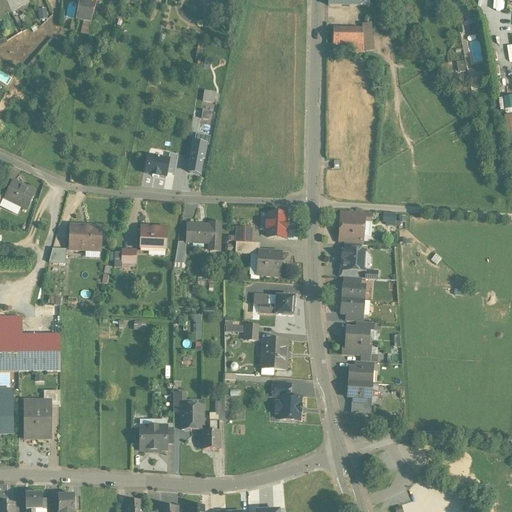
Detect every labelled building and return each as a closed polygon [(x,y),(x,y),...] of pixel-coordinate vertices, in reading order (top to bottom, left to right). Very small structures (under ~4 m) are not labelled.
[(23,0),(6,0),(11,8),(24,2),(23,0)] [(92,0),(79,0),(76,17),(84,19),(90,20),(91,20),(96,1),(92,0)] [(45,7),(37,8),(39,16),(47,15),(45,7)] [(53,11),(38,28),(46,34),(61,18),(53,11)] [(477,26),(465,29),(467,39),(480,36),(477,26)] [(25,44),(33,36),(25,28),(17,36),(25,44)] [(361,29),(333,29),(332,45),(353,45),(363,46),(361,29)] [(369,31),(363,32),(365,52),(371,51),(369,31)] [(501,113),(511,111),(511,96),(499,97),(501,113)] [(209,138),(195,135),(193,144),(206,146),(208,147),(209,138)] [(206,146),(193,144),(192,144),(186,174),(199,177),(202,161),(204,162),(206,146)] [(169,160),(167,174),(173,176),(177,156),(170,155),(169,160)] [(159,177),(166,178),(167,174),(169,160),(148,156),(144,174),(149,175),(149,176),(159,178),(159,177)] [(35,190),(14,179),(8,191),(4,198),(26,209),(35,190)] [(1,187),(0,188),(0,203),(2,199),(4,198),(8,191),(1,187)] [(364,214),(346,213),(345,221),(340,221),(338,244),(344,245),(360,246),(362,246),(364,214)] [(285,216),(269,215),(269,222),(266,222),(266,231),(268,232),(268,239),(284,240),(284,232),(286,232),(287,224),(285,224),(285,216)] [(399,222),(388,222),(388,231),(391,231),(391,233),(399,233),(399,222)] [(101,225),(70,224),(69,249),(100,250),(101,225)] [(220,224),(210,224),(210,227),(187,226),(187,243),(210,244),(210,252),(219,252),(220,224)] [(165,229),(141,228),(140,249),(164,250),(165,229)] [(252,231),(236,230),(235,244),(251,245),(252,231)] [(251,245),(235,244),(235,255),(255,256),(256,245),(251,245)] [(360,246),(344,245),(344,252),(359,253),(360,246)] [(185,246),(178,246),(175,263),(184,263),(185,246)] [(66,248),(52,248),(49,261),(65,262),(66,248)] [(135,250),(122,249),(122,263),(134,263),(135,250)] [(344,252),(343,252),(342,253),(340,255),(340,260),(342,262),(342,263),(343,263),(342,271),(342,272),(356,273),(365,273),(365,272),(366,253),(359,253),(344,252)] [(281,254),(259,253),(257,276),(279,278),(281,254)] [(356,273),(342,272),(342,271),(339,271),(339,278),(343,279),(355,279),(356,273)] [(378,273),(365,272),(365,273),(364,280),(377,281),(378,273)] [(355,279),(343,279),(343,286),(360,287),(361,280),(355,279)] [(343,286),(342,286),(341,300),(363,302),(364,288),(360,287),(343,286)] [(277,297),(254,296),(253,307),(260,308),(259,316),(275,316),(277,297)] [(293,298),(277,297),(275,316),(292,317),(293,307),(295,306),(295,301),(293,299),(293,298)] [(363,302),(341,300),(340,315),(346,316),(362,317),(363,302)] [(507,309),(484,308),(483,322),(506,324),(507,309)] [(362,317),(346,316),(346,323),(356,324),(362,324),(362,317)] [(19,317),(0,317),(0,335),(19,335),(19,317)] [(145,330),(145,322),(135,321),(134,329),(145,330)] [(362,324),(356,324),(355,331),(369,332),(368,332),(373,333),(374,325),(362,324)] [(259,328),(246,327),(245,342),(258,343),(259,328)] [(355,331),(347,330),(346,331),(344,333),(344,336),(346,338),(345,347),(370,349),(371,341),(368,338),(368,332),(369,332),(355,331)] [(22,335),(19,335),(19,372),(60,371),(60,334),(22,335)] [(0,372),(19,372),(19,335),(0,335),(0,372)] [(287,344),(263,342),(262,371),(285,372),(287,344)] [(345,347),(342,347),(342,356),(362,357),(370,358),(370,357),(370,349),(345,347)] [(362,363),(355,363),(354,369),(372,371),(373,364),(362,363)] [(354,369),(349,369),(348,383),(371,385),(372,371),(354,369)] [(371,385),(348,383),(347,397),(352,398),(370,399),(371,385)] [(279,399),(290,399),(291,385),(272,384),(271,398),(279,399)] [(11,390),(0,389),(0,401),(11,402),(11,398),(11,390)] [(60,391),(45,391),(45,405),(50,405),(50,406),(60,406),(60,391)] [(184,395),(173,395),(173,414),(180,414),(180,409),(184,409),(184,395)] [(0,401),(0,432),(3,433),(3,435),(5,435),(5,434),(13,434),(13,398),(11,398),(11,402),(0,401)] [(290,399),(279,399),(279,403),(275,403),(274,417),(279,418),(278,422),(299,424),(301,400),(290,399)] [(224,401),(215,401),(216,418),(218,418),(218,423),(225,424),(224,401)] [(45,405),(25,405),(25,434),(34,434),(34,437),(49,436),(49,416),(50,416),(50,406),(50,405),(45,405)] [(370,406),(352,405),(351,413),(369,414),(370,406)] [(184,409),(180,409),(180,414),(180,432),(190,432),(190,430),(202,430),(202,409),(184,409)] [(209,433),(218,433),(218,423),(209,424),(209,433)] [(153,428),(139,428),(139,430),(139,445),(139,452),(153,452),(153,428)] [(166,428),(153,428),(153,452),(166,452),(166,445),(166,430),(166,428)] [(218,433),(209,433),(202,433),(202,452),(219,451),(218,433)] [(41,493),(25,494),(26,510),(35,509),(41,509),(41,493)] [(73,511),(73,495),(58,496),(58,511),(73,511)] [(142,511),(142,502),(125,503),(124,511),(142,511)] [(13,506),(7,506),(6,504),(0,503),(0,511),(13,511),(13,503),(12,503),(13,506)]
